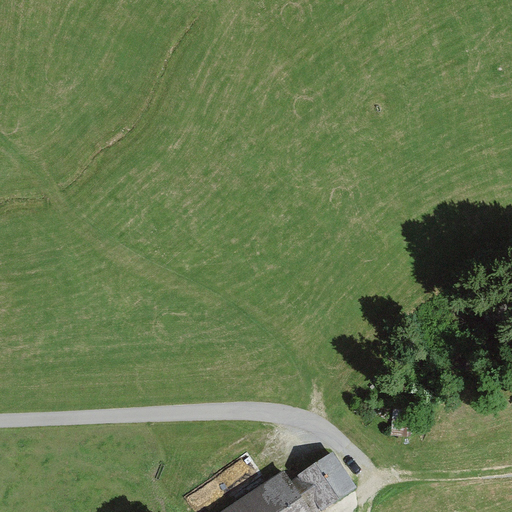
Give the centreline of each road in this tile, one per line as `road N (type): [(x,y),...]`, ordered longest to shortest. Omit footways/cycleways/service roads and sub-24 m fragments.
road 1 (track): [(0,141),(90,227),(318,351),(321,429)]
road 2 (track): [(374,479),(321,429),(293,417),(253,411),(0,421)]
road 3 (track): [(511,474),(374,479)]
